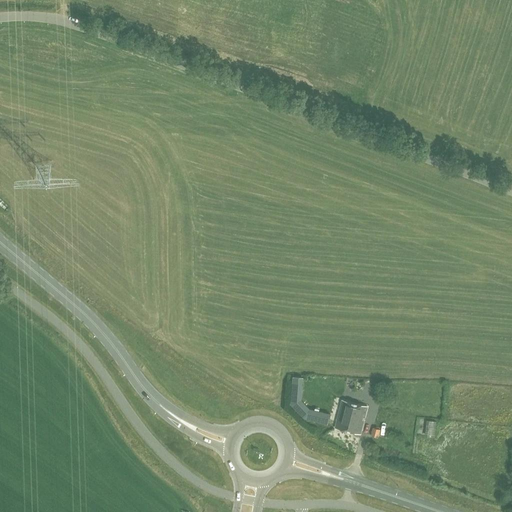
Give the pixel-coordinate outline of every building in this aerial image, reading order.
[(302,397),(305,375),(299,374),(296,396),(302,397)] [(327,378),(326,386),(340,388),(341,380),(327,378)] [(367,406),(342,399),(335,428),(360,434),(367,406)] [(327,424),(330,414),(320,412),(318,422),(327,424)] [(434,437),(436,422),(426,420),(424,436),(434,437)] [(379,437),(380,429),(373,427),(371,435),(379,437)]
